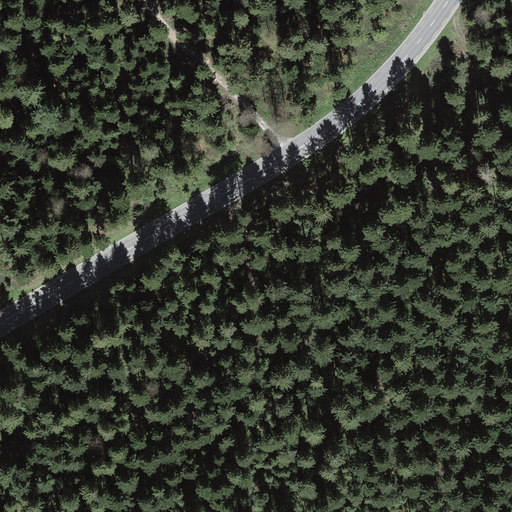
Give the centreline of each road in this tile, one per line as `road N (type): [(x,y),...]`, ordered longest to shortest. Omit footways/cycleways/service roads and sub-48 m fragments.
road 1 (primary): [(0,323),(313,139),(392,72),(448,0)]
road 2 (track): [(199,207),(238,290),(322,324),(424,328),(511,307)]
road 3 (track): [(46,296),(121,368),(139,398),(143,433),(123,511)]
